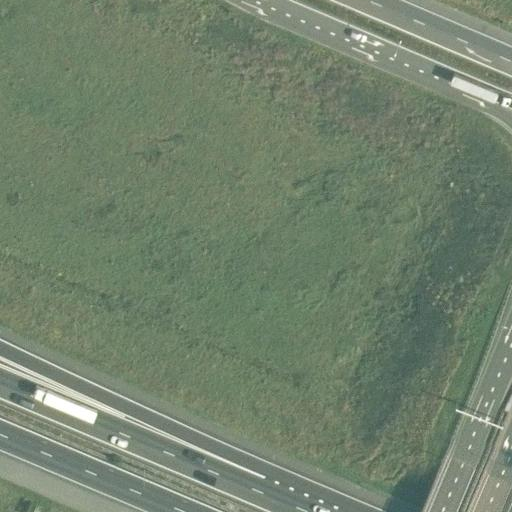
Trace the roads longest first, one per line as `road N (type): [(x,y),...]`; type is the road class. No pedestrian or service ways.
road 1 (motorway): [(265,496),(0,347)]
road 2 (motorway): [(265,496),(0,384)]
road 3 (motorway): [(267,0),(484,92)]
road 4 (motorway): [(0,435),(181,511)]
road 5 (primary): [(511,340),(440,511)]
road 6 (motorway): [(511,61),(374,0)]
